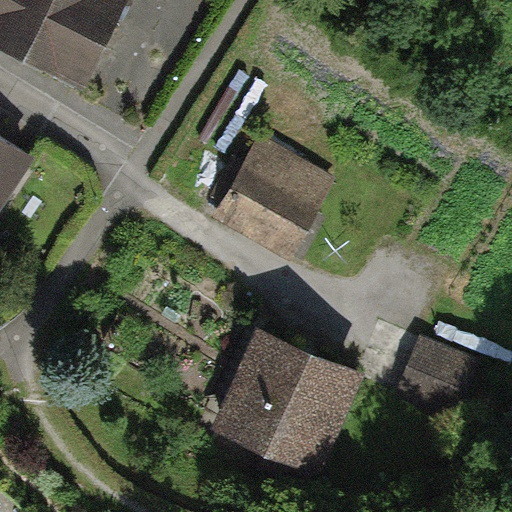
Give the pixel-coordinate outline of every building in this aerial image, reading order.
[(0,0),(0,34),(82,77),(122,0),(0,0)] [(0,198),(27,156),(0,138),(0,198)] [(319,171),(263,140),(223,214),(292,251),(321,197),(308,190),(319,171)] [(355,374),(265,335),(227,424),(270,442),(262,462),(308,483),(355,374)] [(479,361),(422,337),(398,394),(455,417),(479,361)]
